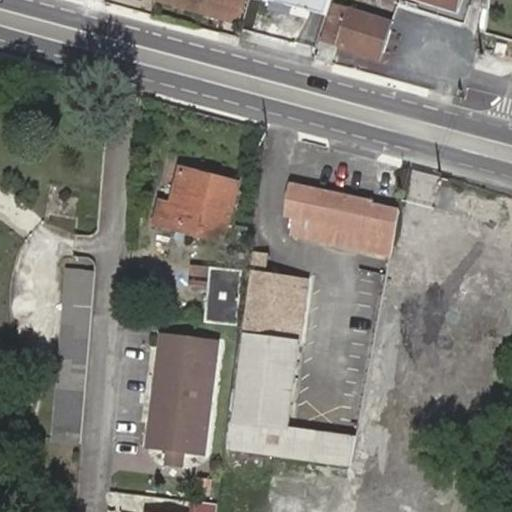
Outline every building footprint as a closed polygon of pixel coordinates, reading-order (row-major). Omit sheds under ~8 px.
[(164,0),(205,12),(228,18),(233,0),(164,0)] [(312,0),(265,0),(292,8),(291,13),(307,19),(312,0)] [(427,0),(462,11),(464,0),(427,0)] [(392,18),(335,2),(325,38),(382,55),(392,18)] [(242,183),(185,168),(176,201),(164,199),(158,221),(226,239),(242,183)] [(288,231),(392,256),(402,210),(294,183),(287,210),(294,214),(288,231)] [(254,253),(224,454),(356,473),(361,436),(290,426),(311,281),(266,275),(269,256),(254,253)] [(85,268),(76,353),(101,355),(110,270),(85,268)] [(216,268),(211,322),(240,325),(245,270),(216,268)] [(168,455),(184,457),(205,460),(218,349),(166,341),(164,357),(150,453),(168,455)] [(76,353),(67,441),(91,446),(101,355),(76,353)] [(182,473),(184,457),(168,455),(165,470),(182,473)]
